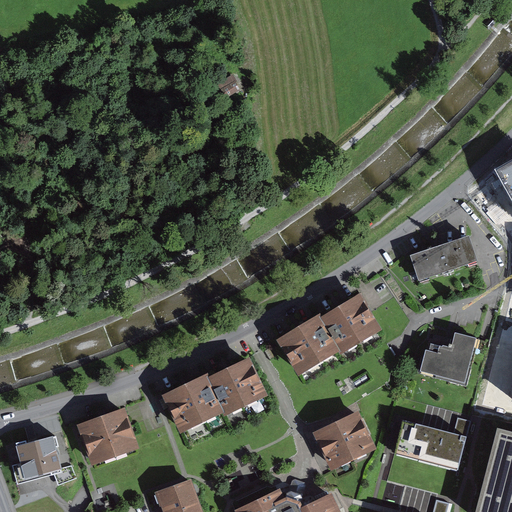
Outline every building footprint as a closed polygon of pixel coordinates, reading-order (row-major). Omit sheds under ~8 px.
[(511,161),(497,170),(511,196),(511,161)] [(468,238),(413,256),(420,280),(476,262),(468,238)] [(339,348),(341,351),(378,328),(358,296),(321,318),(339,348)] [(279,339),(299,373),(339,348),(321,318),(319,315),(279,339)] [(426,351),(420,373),(464,385),(477,338),(454,332),(449,349),(432,344),(430,352),(426,351)] [(209,378),(224,410),(225,412),(264,394),(247,360),(209,378)] [(166,395),(182,429),(224,410),(209,378),(208,376),(166,395)] [(121,412),(81,427),(93,461),(134,446),(121,412)] [(318,432),(333,465),(372,447),(356,414),(318,432)] [(454,433),(404,421),(396,453),(458,468),(470,422),(457,419),(454,433)] [(511,511),(511,430),(498,427),(476,511),(511,511)] [(52,437),(18,447),(23,464),(14,466),(18,482),(62,470),(52,437)] [(200,511),(189,482),(160,493),(166,511),(200,511)] [(280,491),(238,510),(238,511),(337,511),(330,496),(302,508),(300,503),(288,498),(284,500),(280,491)] [(446,511),(449,503),(436,500),(433,511),(446,511)]
